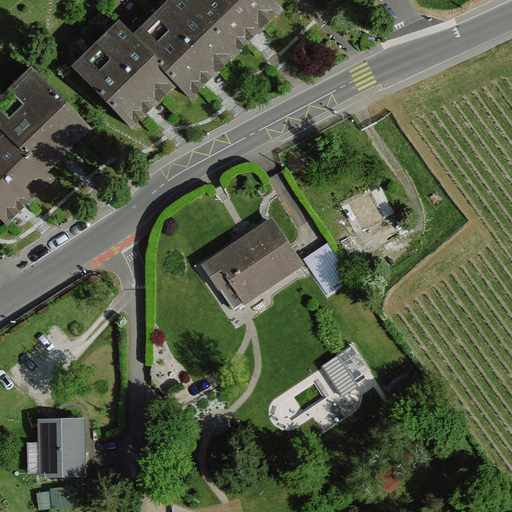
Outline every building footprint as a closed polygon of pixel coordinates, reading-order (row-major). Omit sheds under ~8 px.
[(129,29),(85,72),(141,130),(187,85),(199,98),(287,13),(275,0),(184,0),(141,42),(129,29)] [(0,120),(3,124),(0,127),(0,210),(15,226),(59,183),(52,176),(96,132),(40,75),(0,114),(0,120)] [(397,213),(382,185),(344,205),(359,233),(397,213)] [(307,267),(279,224),(211,269),(226,291),(238,283),(251,304),(307,267)] [(89,425),(46,425),(47,478),(90,478),(89,425)]
